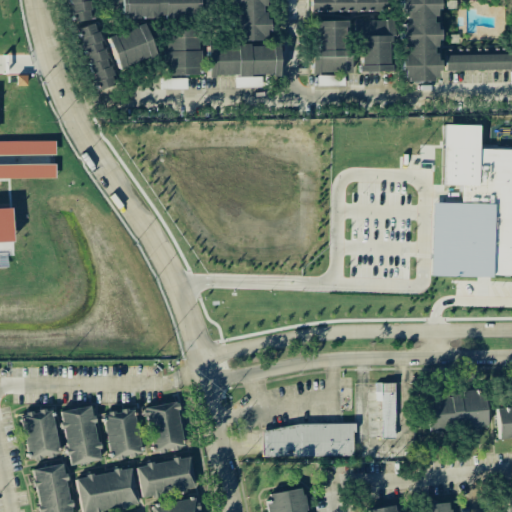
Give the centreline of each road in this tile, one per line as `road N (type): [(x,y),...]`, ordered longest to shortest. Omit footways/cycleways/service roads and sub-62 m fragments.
road 1 (tertiary): [(231,511),(206,370),(180,289),(145,218),(77,115),(41,0)]
road 2 (tertiary): [(511,332),(305,337),(238,348),(206,370)]
road 3 (tertiary): [(206,370),(249,375),(335,359),(511,356)]
